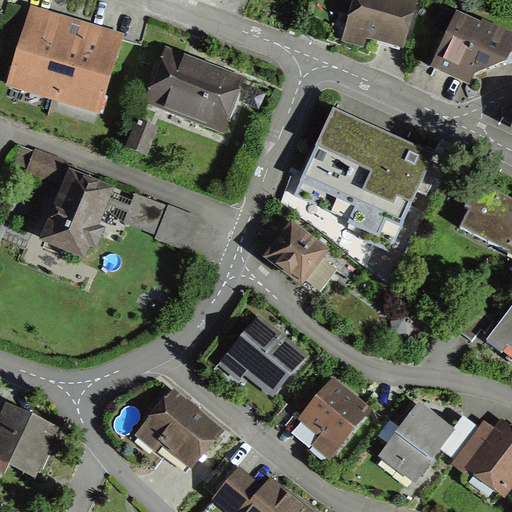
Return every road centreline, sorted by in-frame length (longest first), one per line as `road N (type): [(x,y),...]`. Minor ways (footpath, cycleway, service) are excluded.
road 1 (residential): [(233,266),(355,361),(511,396)]
road 2 (residential): [(164,348),(179,371),(327,491),(376,511)]
road 3 (residential): [(311,57),(233,266)]
road 4 (residential): [(150,0),(311,57)]
road 5 (residential): [(311,57),(464,127)]
road 6 (residential): [(75,385),(83,424),(164,511)]
